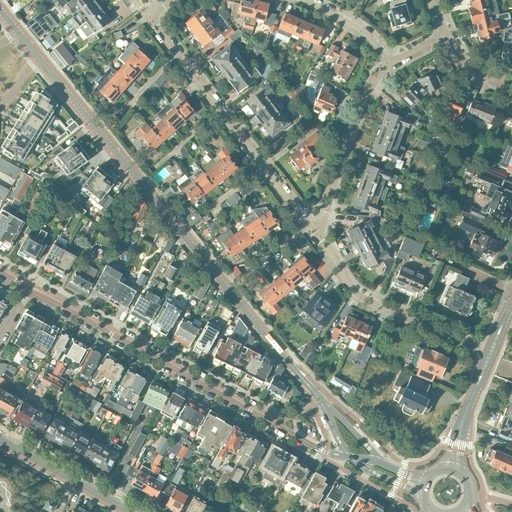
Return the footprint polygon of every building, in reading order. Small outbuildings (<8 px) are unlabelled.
[(30,0),(20,0),(11,8),(15,13),(31,1),(30,0)] [(44,10),(53,3),(56,0),(47,0),(40,5),(44,10)] [(58,10),(63,6),(72,17),(76,14),(92,2),(92,1),(92,0),(91,0),(71,0),(71,1),(70,0),(56,0),(53,3),(58,10)] [(248,30),(255,1),(249,0),(240,0),(240,4),(234,3),(230,16),(236,17),(237,13),(245,15),(243,21),(244,22),(243,28),(248,30)] [(391,0),(392,1),(391,2),(390,3),(390,5),(396,25),(409,21),(404,5),(407,4),(405,0),(391,0)] [(476,23),(477,24),(481,22),(480,19),(491,16),(486,0),(476,0),(471,1),(473,8),(468,9),(472,24),(476,23)] [(276,14),(273,14),(267,12),(268,5),(255,1),(248,30),(246,35),(250,38),(253,30),(256,18),(264,20),(263,24),(271,27),(276,14)] [(84,25),(101,12),(100,11),(99,11),(92,2),(76,14),(84,25)] [(189,27),(195,34),(210,22),(206,17),(215,10),(211,6),(203,12),(202,11),(198,14),(197,16),(191,20),(189,20),(186,23),(189,27)] [(226,10),(220,14),(225,20),(228,18),(229,14),(226,10)] [(495,15),(491,16),(480,19),(481,22),(477,24),(481,40),(490,38),(489,34),(495,33),(499,31),(497,22),(509,19),(511,27),(504,29),(503,42),(511,42),(511,37),(511,11),(508,12),(495,15)] [(105,18),(101,12),(84,25),(78,29),(87,39),(95,34),(103,27),(105,27),(107,26),(108,23),(110,22),(108,20),(105,18)] [(47,15),(42,18),(51,30),(58,25),(49,13),(47,15)] [(216,46),(228,37),(234,32),(230,27),(230,28),(220,14),(210,22),(195,34),(196,35),(195,36),(200,42),(200,43),(203,46),(207,43),(208,46),(213,42),(216,46)] [(290,38),(291,34),(298,19),(284,14),(276,33),(290,38)] [(302,46),(311,25),(298,19),(291,34),(298,37),(296,43),(297,43),(295,49),(300,51),(302,46)] [(39,39),(40,39),(46,34),(37,21),(29,28),(39,39)] [(324,30),(311,25),(302,46),(308,49),(311,42),(318,45),(324,30)] [(237,29),(234,32),(228,37),(232,42),(243,33),(237,29)] [(111,35),(113,40),(123,36),(120,30),(111,35)] [(72,32),(65,38),(69,42),(76,36),(75,34),(72,32)] [(48,48),(55,41),(49,35),(41,41),(48,48)] [(122,55),(140,71),(149,60),(142,53),(143,52),(133,42),(122,55)] [(61,43),(49,53),(62,69),(74,59),(61,43)] [(261,49),(256,43),(252,46),(257,52),(261,49)] [(350,72),(358,59),(342,50),(340,54),(335,51),(337,47),(332,44),(326,54),(332,57),(333,55),(337,58),(330,70),(344,78),(348,71),(350,72)] [(317,60),(321,53),(324,47),(320,45),(314,58),(317,60)] [(222,70),(237,58),(229,47),(221,54),(218,50),(213,54),(215,57),(212,59),(216,64),(217,64),(222,70)] [(140,71),(122,55),(119,58),(125,64),(119,71),(131,81),(140,71)] [(231,80),(245,68),(237,58),(222,70),(222,71),(223,70),(231,80)] [(266,78),(277,70),(270,61),(265,64),(267,67),(261,72),(266,78)] [(249,74),(245,68),(231,80),(230,80),(231,82),(232,84),(235,88),(236,89),(238,91),(259,75),(255,70),(249,74)] [(131,81),(119,71),(109,82),(121,92),(131,81)] [(163,72),(154,82),(158,87),(158,88),(159,87),(168,77),(163,72)] [(330,89),(323,86),(325,80),(309,73),(307,80),(318,85),(319,86),(317,90),(320,91),(312,109),(319,112),(321,108),(331,112),(337,98),(327,94),(330,89)] [(416,82),(425,94),(428,92),(441,86),(437,78),(438,76),(437,74),(435,73),(431,75),(429,74),(426,76),(425,78),(423,79),(422,78),(416,82)] [(112,103),(121,92),(109,82),(102,76),(96,82),(98,84),(93,89),(103,98),(105,96),(112,103)] [(180,78),(176,81),(181,87),(185,84),(180,78)] [(257,113),(280,95),(275,90),(272,85),(267,79),(258,85),(263,92),(248,104),(255,114),(256,113),(257,113)] [(422,96),(425,94),(416,82),(410,86),(411,87),(401,97),(401,99),(403,101),(406,101),(412,106),(422,96)] [(154,83),(149,89),(153,92),(158,87),(154,83)] [(39,93),(39,94),(33,103),(51,114),(57,105),(49,100),(49,99),(51,96),(42,91),(40,94),(39,93)] [(172,101),(168,105),(184,122),(194,112),(188,105),(190,103),(181,93),(172,101)] [(455,122),(464,100),(463,98),(461,97),(458,98),(452,95),(445,112),(451,114),(449,119),(455,122)] [(466,116),(489,125),(492,117),(493,117),(494,115),(493,115),(496,108),(484,103),(482,107),(472,103),(473,100),(472,100),(466,116)] [(95,102),(92,106),(98,114),(104,109),(103,106),(101,104),(99,104),(98,105),(95,102)] [(264,125),(279,112),(271,102),(257,113),(264,123),(263,124),(264,125)] [(51,114),(33,103),(27,113),(48,126),(55,116),(51,114)] [(173,131),(184,122),(168,105),(158,114),(162,119),(173,131)] [(409,114),(414,118),(417,121),(421,117),(413,110),(409,114)] [(287,123),(279,112),(264,125),(269,131),(268,132),(272,136),(275,133),(287,123)] [(403,126),(407,128),(408,125),(421,129),(422,125),(406,112),(403,119),(388,113),(383,126),(401,132),(403,126)] [(48,126),(27,113),(21,122),(39,133),(43,135),(48,126)] [(106,124),(112,130),(120,121),(114,115),(106,124)] [(466,118),(463,127),(473,131),(476,123),(466,118)] [(152,129),(163,141),(173,131),(162,119),(152,129)] [(39,133),(21,122),(16,130),(34,141),(39,133)] [(163,141),(152,129),(146,122),(134,133),(145,144),(146,143),(152,150),(163,141)] [(396,145),(401,132),(383,126),(380,127),(377,136),(378,138),(378,139),(396,145)] [(455,141),(460,128),(454,126),(449,139),(455,141)] [(34,141),(16,130),(10,140),(28,151),(34,141)] [(197,137),(201,142),(210,135),(206,131),(197,137)] [(311,147),(321,139),(317,133),(301,145),(302,147),(289,157),(299,169),(308,162),(310,165),(320,158),(311,147)] [(394,151),(396,145),(378,139),(373,151),(384,155),(381,162),(400,169),(403,162),(395,158),(397,152),(394,151)] [(28,151),(10,140),(4,149),(4,150),(5,150),(3,153),(11,159),(13,156),(14,156),(22,161),(28,151)] [(440,147),(421,140),(419,145),(438,152),(440,147)] [(59,167),(80,152),(73,143),(63,150),(64,150),(53,158),(59,167)] [(213,159),(226,177),(237,168),(228,156),(230,154),(225,147),(217,154),(222,160),(217,164),(213,159)] [(66,176),(87,161),(80,152),(59,167),(66,176)] [(205,173),(215,185),(226,177),(213,159),(203,167),(206,172),(205,173)] [(0,171),(5,174),(10,164),(5,161),(0,169),(0,171)] [(10,177),(16,166),(10,164),(5,174),(10,177)] [(506,173),(490,167),(484,164),(482,170),(504,179),(506,173)] [(15,180),(21,170),(21,169),(16,166),(10,177),(15,180)] [(363,179),(381,186),(384,179),(387,180),(389,174),(368,166),(363,179)] [(164,167),(155,175),(161,181),(169,172),(164,167)] [(204,194),(215,185),(205,173),(204,174),(200,169),(190,176),(194,181),(204,194)] [(89,197),(104,177),(95,170),(80,190),(89,197)] [(491,199),(511,207),(511,192),(501,187),(503,180),(480,170),(477,177),(491,183),(486,196),(491,199)] [(17,184),(26,189),(32,178),(24,173),(17,184)] [(43,177),(35,173),(33,176),(41,181),(43,177)] [(179,184),(188,177),(184,173),(175,179),(179,184)] [(113,184),(104,177),(89,197),(103,208),(105,204),(100,200),(106,193),(113,184)] [(192,203),(204,194),(194,181),(193,182),(190,177),(177,187),(187,200),(189,198),(192,203)] [(381,186),(363,179),(361,180),(358,189),(359,191),(377,197),(381,186)] [(427,189),(425,194),(432,197),(433,198),(439,184),(426,179),(423,187),(427,189)] [(250,183),(239,191),(243,197),(255,189),(250,183)] [(10,205),(17,209),(21,202),(19,201),(26,189),(17,184),(10,196),(14,198),(13,201),(10,205)] [(163,191),(167,196),(175,191),(171,186),(163,191)] [(8,193),(9,190),(4,187),(3,189),(0,194),(0,198),(3,201),(6,197),(8,193)] [(66,201),(70,195),(65,191),(61,197),(66,201)] [(369,216),(373,216),(379,217),(380,211),(375,210),(377,205),(374,204),(377,197),(359,191),(354,204),(355,208),(363,211),(364,207),(369,209),(369,216)] [(31,219),(44,196),(36,192),(23,214),(31,219)] [(236,193),(226,201),(232,209),(238,204),(237,201),(240,199),(236,193)] [(428,206),(432,197),(425,194),(422,193),(417,205),(421,207),(422,203),(428,206)] [(148,209),(140,199),(130,218),(140,224),(148,209)] [(511,207),(491,199),(489,202),(485,205),(483,207),(481,209),(480,211),(471,207),(468,213),(483,220),(487,212),(508,221),(510,215),(511,215),(511,213),(511,207)] [(230,208),(226,201),(220,205),(225,212),(230,208)] [(408,204),(406,208),(414,212),(417,205),(413,204),(413,205),(408,204)] [(63,230),(69,220),(76,209),(70,205),(61,218),(64,220),(59,228),(63,230)] [(265,229),(267,232),(278,224),(269,211),(266,207),(252,209),(258,218),(265,229)] [(0,238),(13,216),(1,209),(0,211),(0,238)] [(190,227),(201,218),(195,210),(184,218),(190,227)] [(84,215),(80,221),(86,225),(89,219),(84,215)] [(373,221),(373,216),(369,216),(357,215),(357,224),(350,227),(349,231),(356,243),(372,234),(369,228),(372,226),(370,222),(373,221)] [(24,222),(13,216),(0,238),(0,245),(8,250),(10,246),(24,222)] [(494,247),(497,240),(490,237),(491,235),(482,231),(484,225),(464,217),(459,227),(474,234),(469,246),(473,248),(474,249),(472,254),(484,259),(486,254),(487,255),(488,254),(492,256),(495,247),(494,247)] [(252,233),(256,239),(267,232),(265,229),(258,218),(244,228),(249,235),(252,233)] [(24,233),(27,235),(18,251),(17,254),(24,259),(26,255),(36,261),(46,245),(41,242),(46,233),(41,230),(39,233),(37,232),(34,238),(28,235),(36,221),(32,219),(24,233)] [(208,225),(213,232),(221,227),(216,220),(208,225)] [(92,221),(85,234),(90,237),(97,224),(92,221)] [(242,248),(256,239),(252,233),(249,235),(244,228),(233,235),(242,248)] [(231,256),(242,248),(233,235),(229,229),(215,238),(223,250),(226,248),(231,256)] [(378,245),(378,246),(381,244),(378,237),(383,234),(381,230),(372,234),(356,243),(355,245),(360,254),(361,254),(378,245)] [(162,249),(168,252),(175,239),(168,236),(162,249)] [(404,237),(399,249),(408,253),(417,257),(422,245),(404,237)] [(53,271),(64,251),(66,247),(56,241),(54,245),(53,244),(42,265),(53,271)] [(93,248),(87,244),(80,256),(86,260),(93,248)] [(381,252),(378,246),(378,245),(361,254),(368,267),(371,269),(379,265),(377,262),(382,259),(385,267),(382,273),(388,276),(395,259),(389,257),(387,257),(387,256),(384,250),(381,252)] [(408,253),(399,249),(396,256),(406,260),(408,253)] [(75,257),(64,251),(53,271),(61,275),(64,277),(69,268),(75,257)] [(111,265),(115,257),(110,254),(109,255),(106,262),(111,265)] [(315,271),(314,270),(304,257),(293,266),(303,279),(312,289),(321,282),(313,273),(315,271)] [(97,271),(84,264),(81,262),(78,267),(70,282),(67,286),(86,297),(93,284),(95,280),(93,278),(97,271)] [(184,269),(191,278),(200,271),(193,262),(184,269)] [(443,278),(448,266),(442,263),(437,275),(443,278)] [(432,264),(428,272),(433,274),(437,267),(432,264)] [(116,284),(118,280),(122,274),(111,268),(106,265),(102,272),(92,290),(91,292),(107,301),(116,284)] [(171,281),(177,270),(170,265),(164,277),(171,281)] [(292,288),(303,279),(293,266),(289,270),(287,267),(282,271),(284,274),(282,276),(292,288)] [(406,290),(415,270),(407,266),(406,268),(401,266),(394,282),(398,284),(397,286),(406,290)] [(422,273),(415,270),(406,290),(413,293),(414,291),(418,293),(425,277),(421,275),(422,273)] [(116,284),(107,301),(124,311),(127,306),(130,308),(147,277),(141,273),(136,282),(131,280),(128,285),(119,280),(118,280),(116,284)] [(458,274),(452,287),(448,285),(443,297),(445,298),(443,305),(446,306),(446,307),(449,308),(450,309),(453,311),(454,310),(458,312),(459,314),(462,315),(464,315),(466,315),(467,315),(469,315),(470,315),(471,314),(471,313),(472,312),(471,311),(471,309),(470,308),(469,308),(470,306),(474,297),(467,294),(468,293),(464,292),(469,279),(458,274)] [(201,300),(209,284),(203,276),(193,295),(201,300)] [(282,297),(292,288),(282,276),(280,278),(278,276),(273,280),(275,282),(271,285),(282,297)] [(276,302),(282,297),(271,285),(261,294),(267,301),(264,304),(273,315),(280,309),(278,307),(279,306),(276,302)] [(140,319),(153,294),(148,291),(144,297),(141,295),(132,310),(133,311),(131,314),(140,319)] [(0,293),(0,319),(9,304),(11,300),(0,293)] [(159,297),(153,294),(140,319),(148,324),(150,321),(151,321),(160,305),(163,299),(159,297)] [(324,294),(314,307),(306,318),(309,320),(312,315),(314,317),(318,311),(324,316),(334,303),(324,294)] [(163,306),(162,307),(153,322),(153,324),(160,328),(159,330),(159,332),(164,334),(166,334),(170,327),(171,327),(178,315),(179,316),(182,309),(173,304),(170,310),(163,306)] [(18,346),(34,318),(32,316),(34,313),(27,310),(25,313),(16,329),(21,332),(14,343),(18,346)] [(30,346),(43,323),(43,322),(44,319),(38,316),(37,319),(34,318),(18,346),(22,348),(27,351),(30,346)] [(226,316),(222,324),(226,326),(230,318),(226,316)] [(352,338),(359,322),(346,316),(340,330),(335,328),(331,337),(336,340),(339,333),(352,338)] [(237,335),(243,323),(239,318),(232,332),(237,335)] [(193,340),(196,342),(204,329),(200,327),(202,323),(195,319),(192,324),(183,319),(174,335),(172,338),(188,347),(191,344),(193,340)] [(210,355),(219,338),(217,343),(213,341),(218,332),(213,329),(215,326),(208,322),(206,326),(204,329),(196,342),(192,350),(199,354),(200,351),(201,351),(202,351),(206,353),(210,355)] [(372,327),(359,322),(352,338),(348,347),(354,350),(358,342),(364,345),(372,327)] [(50,326),(43,323),(30,346),(45,354),(49,347),(57,332),(59,328),(52,325),(51,329),(49,328),(50,326)] [(243,337),(247,328),(243,323),(237,335),(243,337)] [(62,329),(60,332),(52,348),(56,351),(52,358),(57,361),(70,338),(70,337),(72,334),(62,329)] [(249,335),(246,342),(251,345),(255,338),(249,335)] [(222,339),(219,338),(210,355),(215,358),(213,361),(219,364),(220,360),(224,362),(234,341),(228,338),(226,341),(222,339)] [(72,339),(64,355),(53,373),(59,377),(68,363),(78,368),(89,349),(72,339)] [(241,344),(234,341),(224,362),(227,364),(225,367),(230,369),(232,366),(233,367),(244,346),(241,344)] [(366,362),(372,348),(364,345),(358,342),(354,350),(360,353),(357,359),(366,362)] [(244,372),(257,345),(255,348),(253,347),(251,350),(247,348),(248,348),(244,346),(233,367),(234,367),(233,371),(239,373),(240,370),(244,372)] [(259,346),(257,345),(244,372),(247,374),(245,377),(251,380),(252,376),(253,377),(264,356),(263,356),(260,354),(256,353),(259,346)] [(89,378),(102,355),(99,354),(101,350),(94,346),(83,365),(87,368),(83,375),(89,378)] [(304,346),(299,354),(305,358),(310,350),(304,346)] [(417,347),(417,348),(414,354),(416,355),(413,364),(419,366),(416,376),(431,382),(435,373),(442,376),(445,375),(447,369),(446,366),(448,360),(442,357),(443,356),(432,352),(431,353),(417,347)] [(270,369),(271,367),(267,365),(269,362),(266,357),(268,353),(266,350),(263,356),(264,356),(253,377),(257,378),(255,382),(261,385),(262,381),(264,382),(264,381),(270,369)] [(313,352),(306,362),(311,365),(318,355),(313,352)] [(106,378),(114,362),(117,359),(107,353),(105,357),(92,380),(97,383),(101,375),(106,378)] [(29,361),(24,358),(20,365),(25,368),(29,361)] [(125,368),(114,362),(106,378),(110,381),(106,388),(112,391),(125,368)] [(6,368),(5,369),(14,374),(17,369),(8,364),(5,368),(6,368)] [(275,369),(271,367),(270,369),(264,381),(270,384),(267,388),(282,397),(288,386),(275,379),(276,377),(278,378),(282,370),(278,365),(275,369)] [(117,411),(138,375),(135,374),(137,371),(130,368),(129,371),(128,370),(120,386),(123,388),(119,395),(120,396),(116,403),(110,400),(107,406),(117,411)] [(5,369),(3,373),(11,379),(14,375),(5,369)] [(429,384),(411,376),(400,371),(394,384),(399,387),(393,400),(405,405),(403,410),(404,412),(411,416),(414,415),(416,410),(426,415),(432,402),(423,398),(429,384)] [(43,375),(40,380),(59,391),(62,385),(64,381),(47,372),(45,375),(43,375)] [(117,411),(123,414),(130,417),(133,411),(125,408),(129,400),(131,401),(135,394),(139,396),(147,381),(146,380),(148,377),(142,374),(140,377),(138,375),(117,411)] [(333,375),(329,382),(346,392),(342,396),(350,403),(356,388),(352,385),(351,386),(333,375)] [(169,391),(151,384),(143,403),(138,401),(130,417),(135,419),(136,420),(145,404),(161,411),(168,398),(167,398),(168,396),(167,396),(169,391)] [(71,386),(67,392),(80,400),(84,393),(71,386)] [(87,386),(84,391),(95,397),(99,389),(93,386),(91,389),(87,386)] [(13,418),(22,401),(0,388),(0,414),(1,415),(2,412),(13,418)] [(301,393),(296,389),(292,394),(298,398),(301,393)] [(107,393),(103,401),(107,404),(111,396),(107,393)] [(169,399),(168,398),(161,411),(160,412),(172,419),(174,416),(184,399),(172,393),(170,397),(169,399)] [(101,403),(90,397),(85,406),(92,410),(90,413),(94,415),(101,403)] [(180,425),(185,428),(198,403),(189,398),(186,402),(178,417),(175,423),(180,425)] [(27,426),(38,405),(35,403),(33,407),(22,401),(13,418),(27,426)] [(40,401),(38,405),(27,426),(40,433),(50,416),(41,411),(45,404),(40,401)] [(208,409),(198,403),(185,428),(190,431),(193,426),(197,428),(206,413),(208,409)] [(72,404),(66,415),(70,417),(76,406),(72,404)] [(201,453),(221,416),(210,410),(208,414),(197,433),(205,436),(197,450),(195,453),(199,456),(201,453)] [(133,419),(123,414),(120,419),(130,424),(133,419)] [(511,433),(511,418),(504,415),(501,422),(503,423),(499,432),(508,436),(509,433),(511,433)] [(232,422),(221,416),(201,453),(205,455),(211,444),(219,448),(230,427),(230,426),(232,422)] [(69,449),(79,432),(83,424),(70,417),(66,425),(56,442),(69,449)] [(56,442),(66,425),(53,418),(43,435),(56,442)] [(234,453),(246,430),(239,426),(238,428),(233,426),(214,460),(215,461),(212,466),(217,469),(223,460),(229,450),(234,453)] [(172,440),(176,441),(179,436),(180,437),(184,431),(178,428),(175,434),(172,439),(172,440)] [(82,456),(92,439),(79,432),(69,449),(82,456)] [(134,457),(146,435),(140,432),(128,453),(134,457)] [(188,436),(182,433),(180,437),(179,436),(176,441),(182,445),(188,448),(191,443),(186,440),(188,436)] [(238,461),(235,467),(241,470),(258,438),(248,433),(246,436),(237,451),(242,454),(238,461)] [(170,441),(163,437),(155,452),(162,456),(170,441)] [(258,438),(241,470),(245,473),(248,467),(249,468),(254,460),(257,463),(266,447),(265,447),(268,443),(258,438)] [(95,463),(104,446),(92,439),(82,456),(95,463)] [(104,446),(95,463),(108,471),(118,454),(122,447),(108,440),(104,446)] [(183,456),(188,448),(182,445),(181,445),(176,442),(174,445),(179,448),(176,455),(182,459),(183,456)] [(275,446),(273,450),(263,466),(264,467),(267,468),(262,477),(275,485),(280,476),(290,459),(289,459),(292,455),(275,446)] [(188,448),(183,456),(188,459),(189,457),(193,451),(188,448)] [(511,473),(511,458),(489,449),(484,461),(511,473)] [(305,490),(314,474),(310,472),(311,471),(295,462),(285,479),(284,479),(281,485),(277,483),(273,489),(279,492),(283,484),(288,487),(291,482),(300,487),(305,490)] [(134,478),(139,470),(130,465),(130,466),(126,463),(121,472),(130,476),(134,478)] [(151,477),(157,466),(153,464),(150,470),(141,465),(139,470),(134,478),(131,483),(144,490),(151,477)] [(160,468),(157,466),(151,477),(144,490),(156,497),(166,478),(157,473),(160,468)] [(179,467),(171,481),(177,484),(185,470),(179,467)] [(246,474),(245,473),(241,470),(235,467),(234,468),(232,472),(228,478),(240,484),(243,479),(246,474)] [(315,511),(320,505),(317,503),(319,500),(322,502),(330,487),(322,483),(324,478),(323,478),(325,474),(318,470),(316,474),(315,473),(314,474),(305,490),(303,494),(299,502),(307,507),(306,509),(309,511),(308,511),(315,511)] [(179,511),(187,496),(174,489),(176,486),(170,482),(164,492),(171,496),(166,504),(179,511)] [(210,495),(214,488),(204,482),(201,487),(208,491),(207,493),(210,495)] [(337,505),(338,506),(342,497),(336,494),(341,485),(335,482),(323,504),(321,503),(320,505),(315,511),(325,511),(327,509),(325,508),(330,499),(338,503),(337,505)] [(342,497),(338,506),(341,507),(343,503),(346,504),(353,492),(341,485),(336,494),(342,497)] [(251,493),(246,490),(241,500),(245,502),(246,500),(251,493)] [(362,511),(370,499),(369,498),(366,502),(364,501),(366,497),(360,493),(358,497),(357,497),(348,511),(362,511)] [(201,511),(206,502),(195,496),(185,511),(201,511)] [(375,502),(370,499),(362,511),(369,511),(373,506),(375,502)] [(51,511),(52,511),(56,505),(48,501),(44,508),(51,511)] [(383,511),(384,511),(382,510),(384,506),(377,503),(375,507),(375,506),(371,511),(383,511)]
